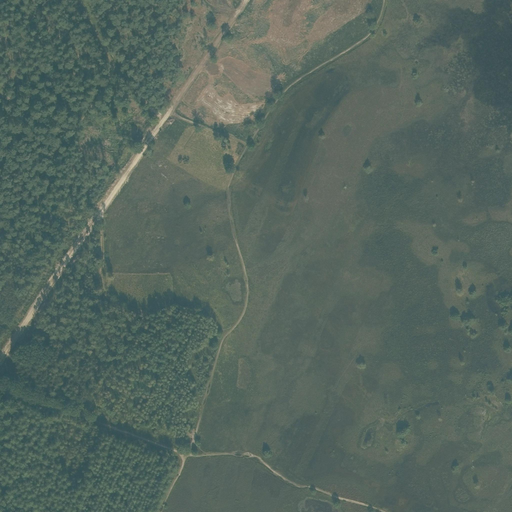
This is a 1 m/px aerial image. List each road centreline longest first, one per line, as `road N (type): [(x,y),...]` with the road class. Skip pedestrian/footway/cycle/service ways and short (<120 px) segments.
road 1 (track): [(223,340),(219,316),(201,303),(146,312),(111,301),(102,290),(101,211)]
road 2 (track): [(223,340),(246,304),(228,187),(248,145)]
road 3 (track): [(248,145),(281,92),(367,36),(384,0)]
road 4 (track): [(0,386),(186,454)]
road 5 (track): [(101,211),(0,355)]
road 6 (track): [(167,112),(154,113),(133,91),(79,0)]
road 7 (track): [(246,0),(167,112)]
road 8 (track): [(186,454),(223,340)]
